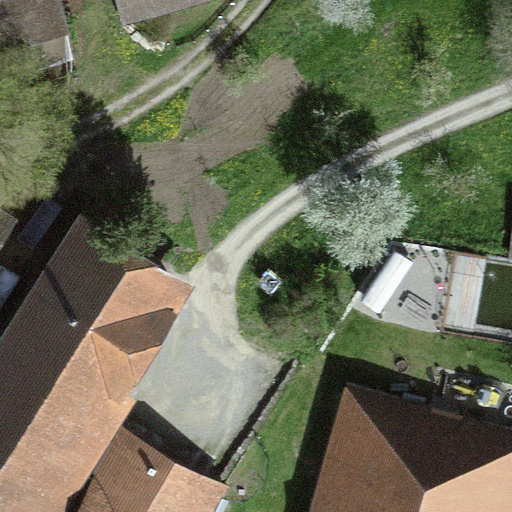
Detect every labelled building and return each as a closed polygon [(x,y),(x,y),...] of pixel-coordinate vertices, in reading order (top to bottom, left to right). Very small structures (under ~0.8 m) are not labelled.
[(0,0),(0,29),(66,10),(63,0),(0,0)] [(65,511),(199,302),(97,238),(0,389),(0,511),(65,511)] [(511,263),(468,256),(449,319),(511,329),(511,263)] [(511,511),(511,457),(366,418),(340,511),(511,511)] [(213,511),(220,501),(135,451),(98,511),(213,511)]
